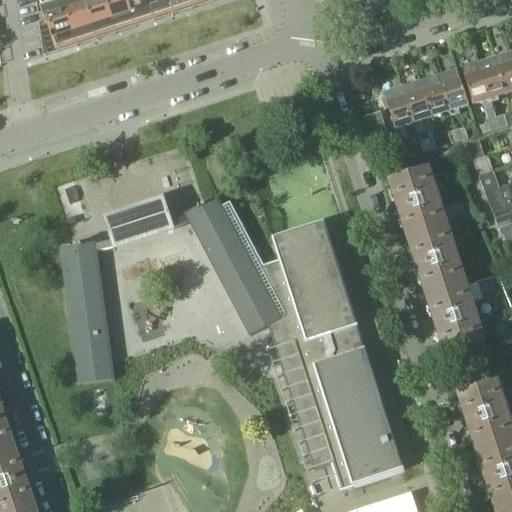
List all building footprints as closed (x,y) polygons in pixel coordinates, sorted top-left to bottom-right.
[(46,23),(41,25),(44,52),(75,42),(61,0),(41,7),(46,23)] [(62,0),(61,0),(75,42),(94,36),(82,0),(62,0)] [(82,0),(94,36),(114,30),(104,0),(82,0)] [(104,0),(114,30),(133,23),(125,0),(104,0)] [(125,0),(133,23),(153,17),(147,0),(125,0)] [(147,0),(153,17),(172,11),(169,0),(147,0)] [(192,4),(190,0),(169,0),(172,11),(192,4)] [(494,59),(506,95),(511,92),(511,63),(509,54),(494,59)] [(494,59),(479,64),(491,102),(497,100),(496,98),(506,95),(494,59)] [(501,130),(497,118),(491,102),(479,64),(462,69),(463,71),(461,72),(472,105),(481,103),(482,105),(483,105),(488,121),(487,122),(488,124),(480,127),(483,136),(501,130)] [(454,73),(440,77),(452,116),(459,114),(458,111),(468,108),(457,73),(454,74),(454,73)] [(452,116),(440,77),(420,83),(432,120),(442,117),(442,119),(452,116)] [(420,83),(403,89),(415,128),(420,143),(425,155),(437,150),(432,136),(425,131),(422,123),(432,120),(420,83)] [(395,132),(405,128),(415,158),(425,155),(420,143),(415,128),(403,89),(385,95),(386,96),(384,97),(395,132)] [(287,123),(304,117),(298,99),(281,105),(287,123)] [(363,120),(371,146),(389,140),(381,115),(379,115),(380,116),(365,121),(365,120),(363,120)] [(505,116),(497,118),(501,130),(508,128),(505,116)] [(465,129),(457,132),(461,143),(468,141),(465,129)] [(452,146),(461,143),(457,132),(448,134),(452,146)] [(479,142),(466,146),(472,163),(484,159),(479,142)] [(472,163),(479,180),(494,175),(488,157),(484,159),(472,163)] [(402,223),(408,241),(448,229),(429,170),(389,183),(402,223)] [(494,175),(479,180),(485,196),(499,191),(494,175)] [(485,196),(491,212),(505,208),(499,191),(485,196)] [(60,250),(60,252),(64,277),(66,276),(70,305),(68,306),(68,307),(70,307),(74,336),(72,336),(75,354),(77,354),(81,384),(80,384),(80,385),(114,380),(114,379),(112,379),(108,349),(109,349),(107,331),(105,332),(101,302),(103,302),(102,301),(101,301),(97,272),(98,272),(96,253),(115,250),(115,249),(173,231),(173,232),(190,223),(199,240),(200,239),(214,265),(212,266),(213,267),(215,266),(228,292),(227,293),(236,309),(237,308),(251,335),(249,335),(250,336),(268,327),(275,349),(314,472),(333,466),(341,492),(403,472),(324,226),(275,242),(281,264),(263,269),(229,206),(222,210),(218,200),(206,206),(205,205),(204,205),(205,207),(200,210),(199,208),(198,209),(199,210),(187,217),(172,225),(164,201),(105,220),(112,244),(95,246),(95,245),(81,247),(81,244),(74,245),(73,246),(73,248),(71,249),(70,244),(60,245),(61,250),(60,250)] [(505,208),(491,212),(497,227),(510,223),(505,208)] [(511,244),(511,233),(510,228),(499,231),(505,247),(511,244)] [(448,229),(408,241),(427,299),(466,287),(448,229)] [(466,287),(427,299),(446,358),(485,345),(466,287)] [(511,427),(498,383),(458,396),(477,455),(511,443),(511,427)] [(0,454),(11,451),(0,420),(0,454)] [(511,443),(477,455),(495,511),(498,511),(511,507),(511,443)] [(0,454),(0,511),(21,511),(31,509),(11,451),(0,454)] [(416,511),(411,495),(359,511),(416,511)]
